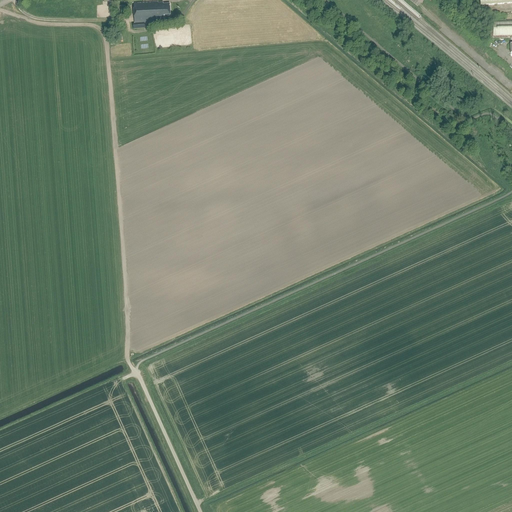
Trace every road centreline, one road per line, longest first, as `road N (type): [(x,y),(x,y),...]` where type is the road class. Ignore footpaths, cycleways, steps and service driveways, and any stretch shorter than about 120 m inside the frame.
road 1 (track): [(135,371),(127,360),(106,39),(91,25),(35,23),(0,8)]
road 2 (unclassified): [(199,511),(135,371),(143,360)]
